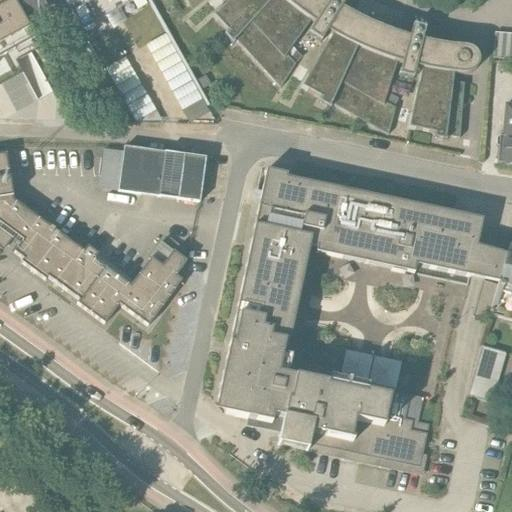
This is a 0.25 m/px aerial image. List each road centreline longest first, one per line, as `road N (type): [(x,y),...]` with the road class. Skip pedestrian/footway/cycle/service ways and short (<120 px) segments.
road 1 (residential): [(168,444),(187,403),(245,139)]
road 2 (residential): [(245,139),(511,191)]
road 3 (residential): [(0,127),(245,139)]
road 4 (secondary): [(168,444),(0,331)]
road 5 (secondary): [(0,358),(141,475)]
